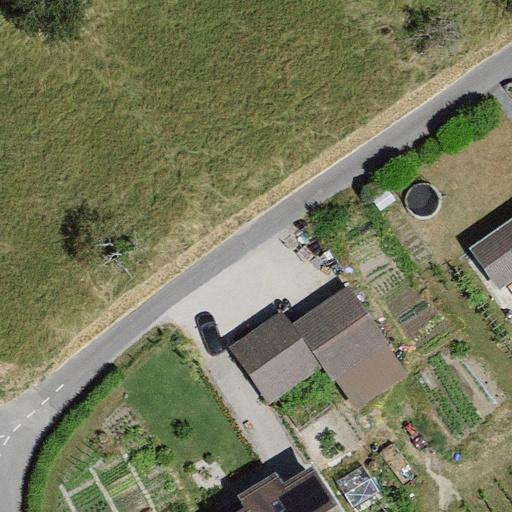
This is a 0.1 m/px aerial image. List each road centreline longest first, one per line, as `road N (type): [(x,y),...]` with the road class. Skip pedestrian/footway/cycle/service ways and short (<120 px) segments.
road 1 (residential): [(270,260),(0,471)]
road 2 (track): [(511,85),(270,260)]
